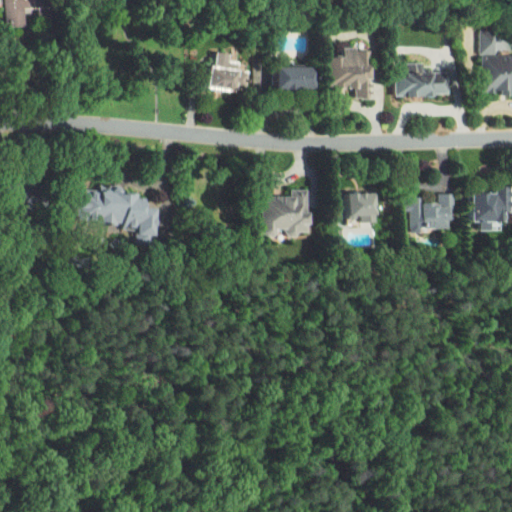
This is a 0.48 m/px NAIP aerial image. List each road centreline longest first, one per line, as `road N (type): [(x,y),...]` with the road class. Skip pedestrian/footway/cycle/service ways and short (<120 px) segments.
road 1 (residential): [(0,120),(343,142),(511,137)]
road 2 (residential): [(452,0),(453,139)]
